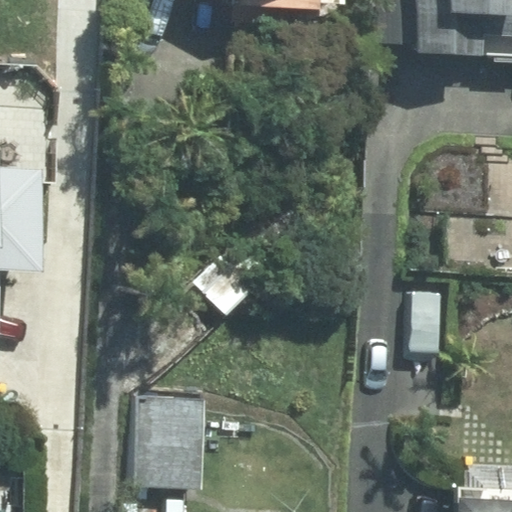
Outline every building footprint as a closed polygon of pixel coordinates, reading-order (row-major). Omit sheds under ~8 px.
[(221,0),(221,19),(265,21),(265,5),(297,5),(297,0),(221,0)] [(511,50),(511,0),(392,0),(392,47),(511,50)] [(0,269),(17,271),(25,170),(0,168),(0,269)] [(218,246),(176,283),(208,319),(250,282),(218,246)] [(189,487),(196,397),(128,393),(123,483),(189,487)] [(492,511),(493,497),(445,495),(444,511),(492,511)]
